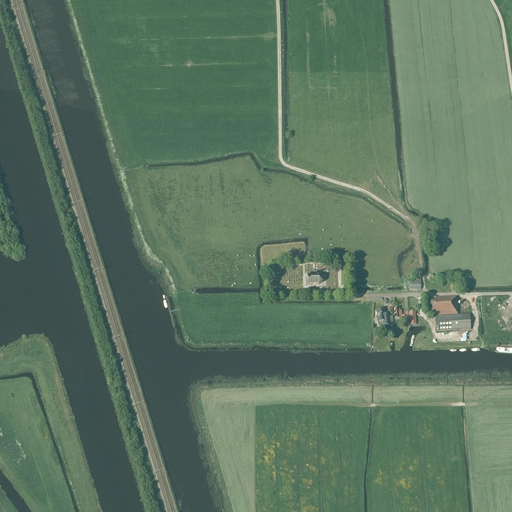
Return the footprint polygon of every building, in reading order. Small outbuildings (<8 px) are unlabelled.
[(319,285),(323,282),(322,278),(318,276),(305,276),(305,285),(319,285)] [(409,283),(409,290),(421,290),(421,283),(421,278),(412,278),(412,283),(409,283)] [(434,298),(435,316),(458,315),(457,297),(434,298)] [(394,309),(395,319),(402,318),(401,311),(400,311),(400,308),(394,309)] [(390,325),(389,314),(385,314),(385,309),(377,310),(378,321),(382,321),(383,326),(390,325)] [(458,315),(435,316),(436,331),(470,329),(470,314),(458,315)]
